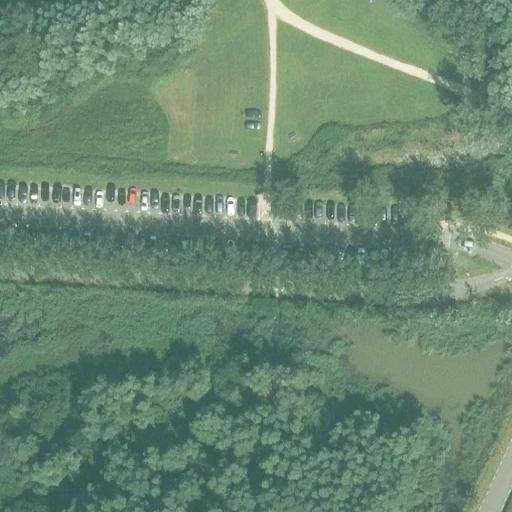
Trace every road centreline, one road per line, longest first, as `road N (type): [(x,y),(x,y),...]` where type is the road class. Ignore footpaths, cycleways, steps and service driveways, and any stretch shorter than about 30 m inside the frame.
road 1 (track): [(278,286),(274,242),(262,217),(268,0)]
road 2 (track): [(271,4),(297,25),(458,89),(511,121)]
